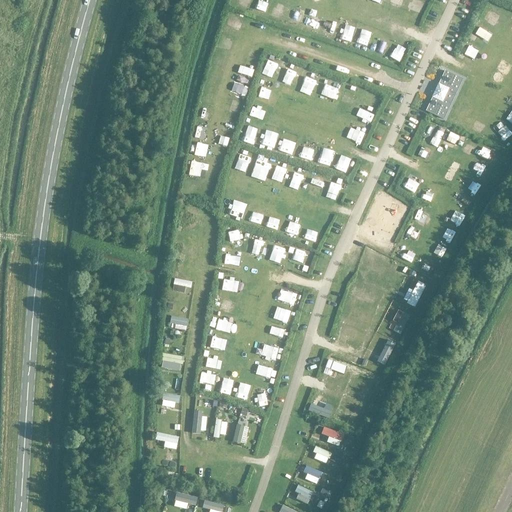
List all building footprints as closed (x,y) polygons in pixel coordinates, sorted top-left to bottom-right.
[(266,66),(264,79),(275,81),(278,68),(266,66)] [(445,71),(426,111),(443,119),(462,79),(445,71)] [(286,77),(283,85),(293,89),(296,81),(286,77)] [(313,95),(315,85),(306,82),(303,93),(313,95)] [(321,99),(333,103),(336,93),(325,89),(321,99)] [(262,105),(272,107),(273,97),(264,95),(262,105)] [(366,96),(364,106),(374,108),(376,98),(366,96)] [(356,122),(367,125),(370,116),(359,112),(356,122)] [(262,151),(263,136),(254,135),(253,151),(262,151)] [(274,139),(270,149),(280,153),(284,142),(274,139)] [(353,180),(358,168),(347,163),(342,175),(353,180)] [(278,172),(277,178),(287,180),(289,175),(278,172)] [(316,184),(315,189),(326,193),(328,188),(316,184)] [(202,212),(182,208),(181,214),(201,218),(202,212)] [(230,241),(234,250),(245,245),(241,236),(230,241)] [(358,263),(389,275),(399,252),(367,240),(358,263)] [(195,247),(177,244),(175,251),(193,255),(195,247)] [(253,246),(252,256),(267,259),(268,248),(253,246)] [(288,260),(290,254),(278,251),(276,257),(288,260)] [(307,270),(310,260),(297,256),(294,266),(307,270)] [(225,270),(237,273),(239,263),(227,261),(225,270)] [(191,284),(173,281),(172,287),(190,291),(191,284)] [(240,299),(241,288),(228,287),(227,298),(240,299)] [(365,301),(361,300),(359,305),(373,309),(377,297),(367,294),(365,301)] [(287,308),(298,309),(299,297),(288,296),(287,308)] [(416,309),(417,303),(404,300),(401,309),(408,311),(409,308),(416,309)] [(224,318),(234,320),(236,311),(226,309),(224,318)] [(351,324),(364,330),(368,321),(355,315),(351,324)] [(186,321),(169,318),(168,325),(185,328),(186,321)] [(216,327),(216,337),(231,338),(231,328),(216,327)] [(387,334),(383,343),(393,348),(397,339),(387,334)] [(178,350),(178,335),(169,335),(168,350),(178,350)] [(215,344),(213,354),(223,355),(224,345),(215,344)] [(179,365),(162,362),(160,368),(178,371),(179,365)] [(211,365),(209,375),(221,377),(223,367),(211,365)] [(339,370),(336,380),(348,384),(351,373),(339,370)] [(375,385),(380,376),(371,371),(366,380),(375,385)] [(260,383),(265,383),(264,388),(275,389),(276,377),(261,375),(260,383)] [(236,393),(239,384),(229,381),(226,390),(236,393)] [(204,385),(203,395),(215,397),(216,387),(204,385)] [(256,403),(268,406),(271,393),(259,390),(256,403)] [(333,390),(329,400),(340,404),(344,394),(333,390)] [(369,405),(373,393),(360,390),(357,401),(369,405)] [(179,398),(163,394),(162,401),(177,404),(179,398)] [(351,408),(349,413),(362,416),(363,411),(351,408)] [(192,433),(200,434),(202,412),(194,411),(192,433)] [(215,411),(213,416),(228,420),(229,415),(215,411)] [(217,419),(214,438),(219,438),(222,420),(217,419)] [(236,424),(233,442),(240,443),(244,426),(236,424)] [(345,436),(322,427),(320,432),(342,441),(345,436)] [(176,444),(177,439),(157,435),(156,440),(176,444)] [(331,454),(314,447),(311,453),(329,460),(331,454)] [(322,475),(305,468),(302,473),(319,480),(322,475)] [(221,477),(220,482),(236,485),(237,480),(221,477)] [(314,493),(297,486),(294,493),(311,499),(314,493)] [(174,500),(195,506),(197,500),(175,494),(174,500)] [(204,500),(202,508),(218,511),(222,511),(224,505),(204,500)]
